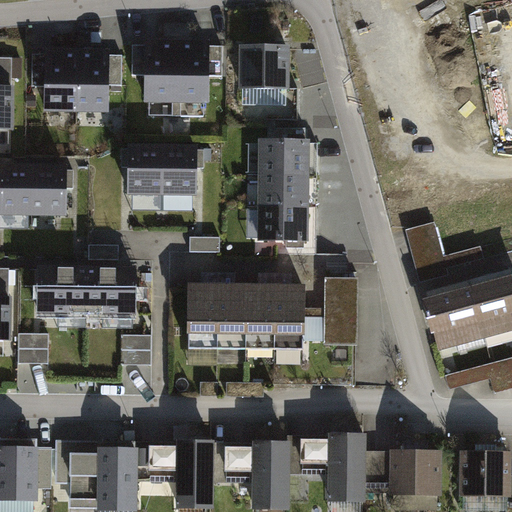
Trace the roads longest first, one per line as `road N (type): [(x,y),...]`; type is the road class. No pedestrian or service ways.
road 1 (residential): [(424,409),(0,402)]
road 2 (residential): [(315,0),(424,409)]
road 3 (residential): [(0,18),(232,0)]
